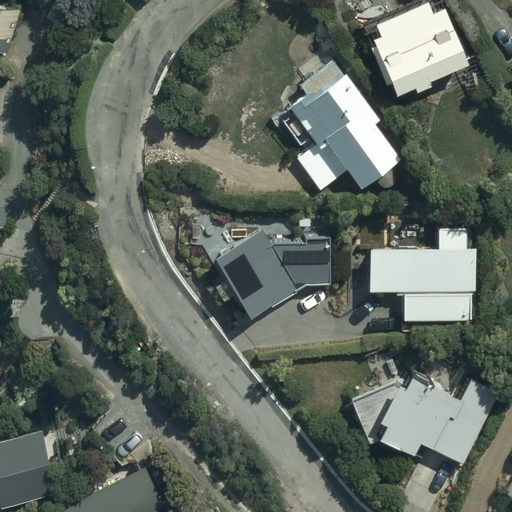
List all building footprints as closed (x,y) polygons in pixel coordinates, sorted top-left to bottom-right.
[(0,56),(7,59),(21,12),(0,5),(0,56)] [(376,39),(368,43),(391,102),(464,71),(440,11),(430,16),(425,5),(371,28),(376,39)] [(375,180),(375,181),(375,182),(376,183),(376,184),(377,184),(377,185),(378,186),(379,186),(379,187),(380,187),(381,188),(382,188),(383,189),(384,189),(385,189),(386,189),(387,189),(388,189),(389,188),(390,188),(391,188),(392,187),(392,186),(393,186),(394,185),(394,184),(395,184),(395,183),(396,182),(396,181),(396,180),(396,179),(396,178),(396,177),(396,176),(396,175),(395,174),(395,173),(394,172),(394,171),(393,171),(393,170),(392,169),(391,169),(390,168),(399,162),(371,127),(378,121),(331,61),(297,88),(304,96),(285,110),(290,117),(282,124),(300,147),(308,141),(313,147),(295,161),(320,193),(345,174),(359,192),(375,180)] [(0,225),(11,224),(1,176),(0,176),(0,225)] [(247,321),(303,286),(328,286),(328,240),(318,239),(318,230),(304,230),(304,240),(265,239),(260,229),(212,260),(247,321)] [(465,229),(435,229),(435,252),(366,252),(366,295),(394,295),(394,299),(400,299),(400,323),(470,323),(470,297),(473,297),(473,252),(465,252),(465,229)] [(431,376),(408,364),(402,376),(397,374),(396,368),(349,390),(368,432),(376,427),(375,431),(411,447),(418,433),(428,437),(434,437),(463,451),(499,381),(469,366),(458,388),(432,375),(431,376)] [(0,501),(56,490),(43,424),(0,432),(0,501)] [(143,459),(58,503),(62,511),(136,511),(163,498),(143,459)]
